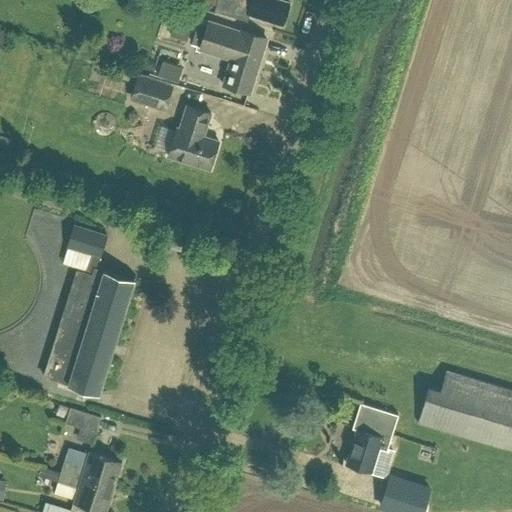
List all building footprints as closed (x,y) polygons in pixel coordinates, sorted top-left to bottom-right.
[(218,0),(215,10),(247,20),(249,15),(283,26),(290,3),(278,0),(218,0)] [(174,5),(172,15),(191,21),(194,11),(174,5)] [(188,32),(190,24),(175,20),(171,34),(178,37),(188,32)] [(201,46),(220,52),(232,56),(223,85),(250,93),(262,53),(266,40),(250,35),(227,28),(208,22),(201,46)] [(179,81),(185,64),(165,57),(159,74),(179,81)] [(164,110),(172,84),(137,73),(129,99),(164,110)] [(160,125),(152,150),(168,155),(168,156),(209,169),(218,141),(203,136),(211,113),(187,106),(179,128),(177,128),(176,130),(160,125)] [(134,281),(96,269),(107,236),(74,225),(66,247),(90,255),(85,273),(77,270),(62,316),(77,321),(74,331),(59,327),(43,376),(98,394),(134,281)] [(203,266),(208,249),(184,242),(179,258),(203,266)] [(511,390),(447,371),(441,390),(429,387),(418,424),(511,450),(511,390)] [(387,451),(391,440),(399,415),(361,403),(353,428),(357,430),(347,463),(372,471),(379,449),(387,451)] [(95,431),(99,416),(69,406),(64,422),(95,431)] [(84,467),(64,461),(62,469),(114,485),(121,462),(89,452),(84,467)] [(73,504),(99,511),(105,511),(114,485),(62,469),(58,482),(78,488),(73,504)] [(390,475),(385,491),(425,503),(430,488),(390,475)] [(72,511),(73,508),(43,499),(39,511),(72,511)]
